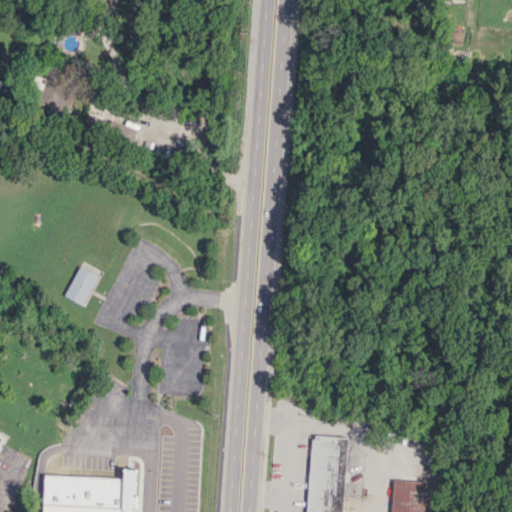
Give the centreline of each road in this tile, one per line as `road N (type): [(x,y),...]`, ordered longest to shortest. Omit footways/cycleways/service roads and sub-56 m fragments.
road 1 (trunk): [(247,511),(285,0)]
road 2 (trunk): [(266,0),(229,511)]
